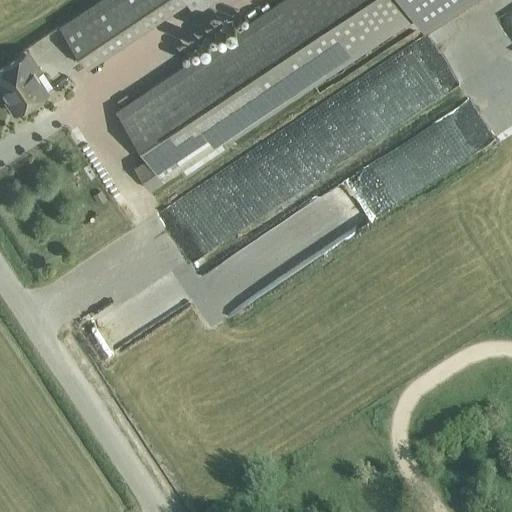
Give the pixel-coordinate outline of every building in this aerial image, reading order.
[(96,0),(59,26),(86,66),(183,0),(184,0),(194,13),(213,0),(96,0)] [(120,107),(115,111),(147,157),(133,166),(149,190),(180,169),(185,176),(227,148),(222,141),(412,14),(422,29),(464,0),(280,0),(260,14),(130,100),(127,95),(117,102),(120,107)] [(482,0),(470,0),(438,20),(447,34),(488,8),(482,0)] [(405,43),(377,57),(402,108),(431,93),(405,43)] [(0,69),(0,87),(8,100),(11,98),(19,110),(48,91),(23,54),(0,69)] [(96,141),(87,149),(118,189),(127,181),(96,141)] [(163,284),(100,327),(115,348),(178,305),(163,284)]
